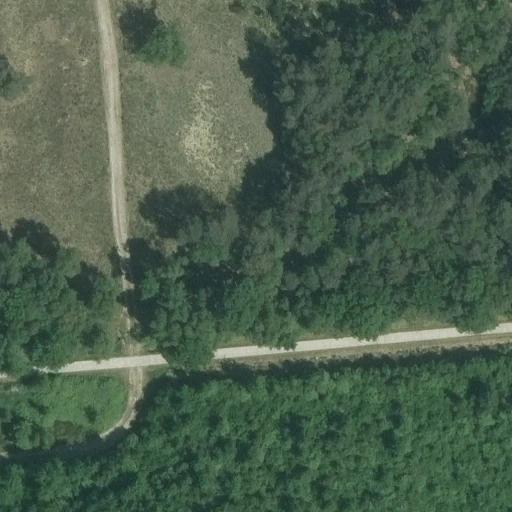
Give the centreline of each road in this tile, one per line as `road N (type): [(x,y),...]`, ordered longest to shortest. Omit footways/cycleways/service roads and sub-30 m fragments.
road 1 (track): [(134,363),(103,0)]
road 2 (track): [(0,459),(75,450),(115,434),(131,406),(134,363)]
